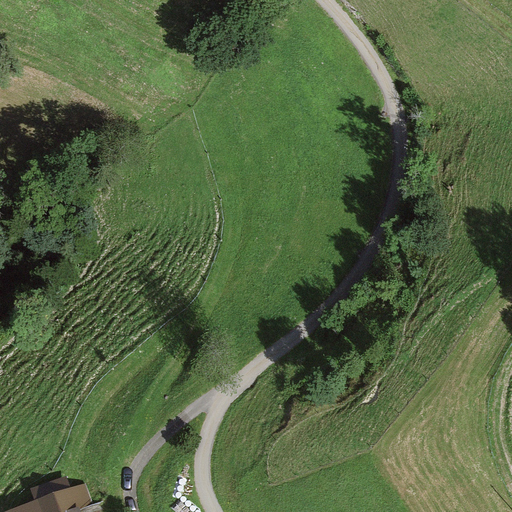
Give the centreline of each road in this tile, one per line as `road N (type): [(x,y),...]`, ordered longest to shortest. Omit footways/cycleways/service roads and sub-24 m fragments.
road 1 (track): [(215,511),(204,469),(213,420),(242,381),(357,274),(395,196),(402,147),(395,105),(373,59),(328,0)]
road 2 (track): [(130,501),(130,483),(149,448),(202,404),(225,399)]
